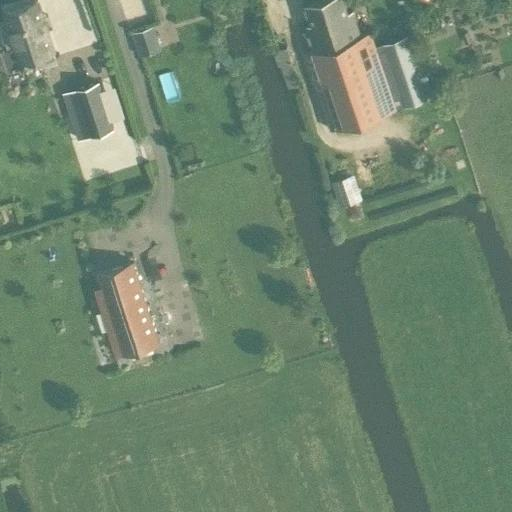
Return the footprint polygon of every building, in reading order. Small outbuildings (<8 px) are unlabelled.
[(11,25),(2,28),(8,46),(17,43),(22,58),(23,58),(26,66),(55,57),(52,49),(54,48),(38,0),(36,0),(6,10),(11,25)] [(345,0),(308,0),(305,1),(312,22),(307,24),(316,48),(306,51),(331,128),(397,106),(378,48),(372,30),(361,33),(353,8),(349,10),(345,0)] [(151,22),(132,28),(147,73),(166,67),(151,22)] [(378,48),(397,106),(424,97),(405,39),(378,48)] [(83,111),(71,114),(78,138),(114,127),(99,79),(75,87),(83,111)] [(83,111),(75,87),(63,91),(71,114),(83,111)] [(134,260),(98,271),(110,306),(102,309),(108,329),(116,326),(124,351),(159,339),(134,260)]
